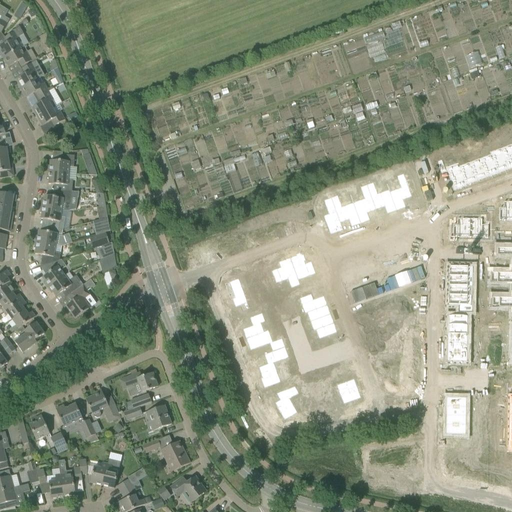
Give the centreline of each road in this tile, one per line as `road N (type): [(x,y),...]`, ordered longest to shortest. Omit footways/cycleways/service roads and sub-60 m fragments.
road 1 (track): [(179,211),(192,214),(511,100)]
road 2 (track): [(443,0),(157,104)]
road 3 (residential): [(380,416),(295,433),(275,429),(256,404),(208,271)]
road 4 (residential): [(68,340),(24,276),(35,166),(0,85)]
road 5 (residential): [(94,379),(160,355),(202,455),(252,511)]
road 6 (tertiary): [(141,229),(73,33),(54,0)]
road 7 (residential): [(433,405),(435,212)]
road 8 (tertiary): [(268,490),(220,444),(179,340)]
road 9 (residential): [(320,251),(380,416)]
road 10 (residential): [(511,501),(432,485),(433,405)]
road 11 (residential): [(320,251),(313,235),(208,271)]
road 12 (residential): [(435,212),(320,251)]
